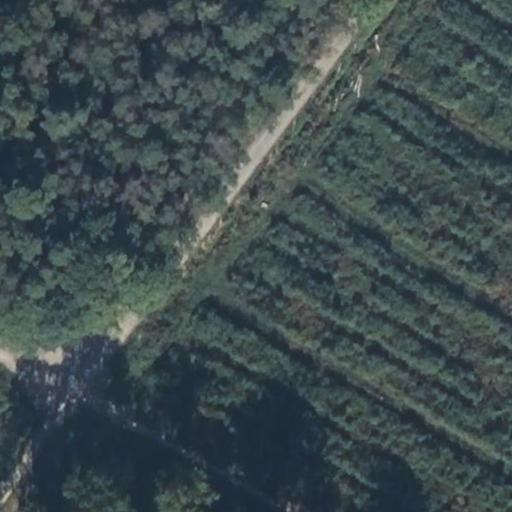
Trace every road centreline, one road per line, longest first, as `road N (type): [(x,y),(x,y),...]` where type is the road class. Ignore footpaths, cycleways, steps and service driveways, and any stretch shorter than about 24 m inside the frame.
road 1 (track): [(371,0),(69,389)]
road 2 (track): [(69,389),(290,511)]
